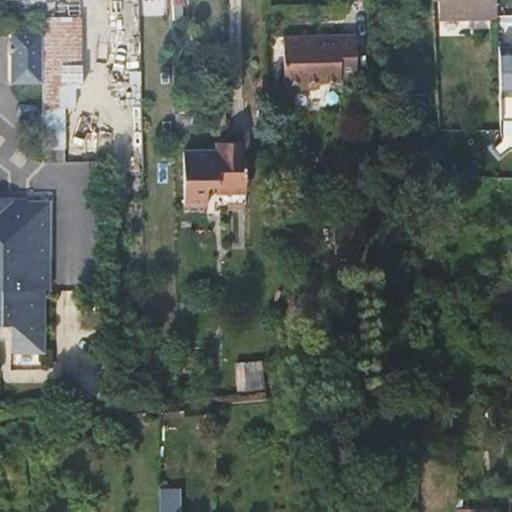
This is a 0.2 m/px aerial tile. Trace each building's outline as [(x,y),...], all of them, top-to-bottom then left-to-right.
[(43,82),(42,31),(13,32),(14,83),(43,82)] [(306,36),(283,36),(285,88),(305,87),(305,82),(341,81),(341,77),(357,75),(355,36),(338,35),(339,42),(306,42),(306,36)] [(511,50),(502,50),(500,149),(511,149),(511,50)] [(147,87),(147,71),(129,71),(129,88),(147,87)] [(226,140),(226,130),(206,130),(206,141),(226,140)] [(244,130),(226,130),(226,140),(244,140),(244,130)] [(226,140),(206,141),(184,142),(186,195),(207,194),(207,185),(206,174),(227,173),(227,148),(226,140)] [(244,140),(226,140),(227,148),(227,173),(244,173),(244,140)] [(206,174),(207,185),(227,184),(227,173),(206,174)] [(244,173),(227,173),(227,184),(244,183),(244,173)] [(0,343),(12,344),(11,353),(42,352),(41,291),(49,290),(49,203),(25,204),(26,213),(10,213),(12,199),(0,199),(0,343)] [(236,390),(266,389),(265,361),(235,362),(236,390)] [(170,511),(171,487),(163,487),(162,511),(170,511)]
